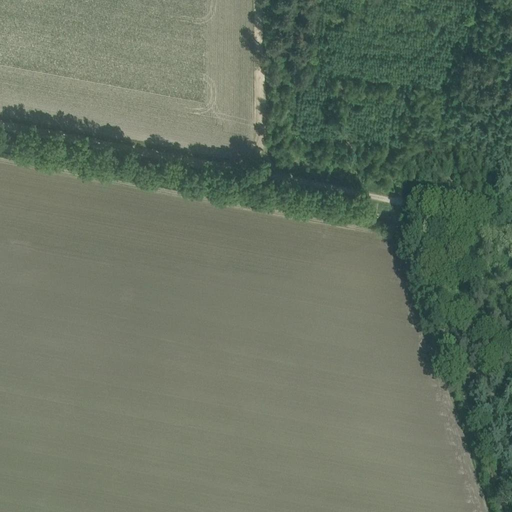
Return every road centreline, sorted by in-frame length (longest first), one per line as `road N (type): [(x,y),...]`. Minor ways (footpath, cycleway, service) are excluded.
road 1 (track): [(511,213),(0,118)]
road 2 (track): [(255,0),(253,171)]
road 3 (track): [(457,372),(500,511)]
